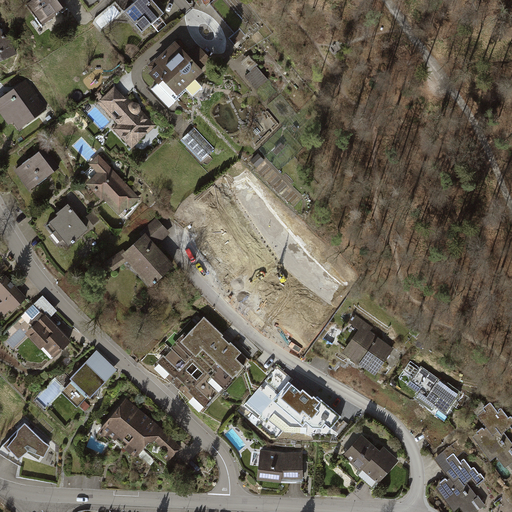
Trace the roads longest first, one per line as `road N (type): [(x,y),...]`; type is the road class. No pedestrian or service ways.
road 1 (residential): [(413,511),(417,465),(392,419),(277,350),(167,251)]
road 2 (residential): [(229,503),(220,452),(48,287),(0,216)]
road 3 (track): [(386,0),(470,113),(511,206)]
road 4 (residential): [(46,495),(229,503)]
road 5 (residential): [(229,503),(383,511)]
